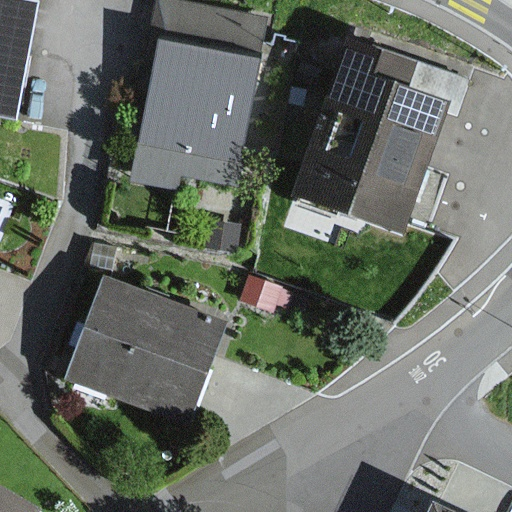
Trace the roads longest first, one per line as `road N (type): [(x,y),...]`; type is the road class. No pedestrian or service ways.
road 1 (residential): [(194,511),(406,398)]
road 2 (residential): [(406,398),(511,310)]
road 3 (residential): [(406,398),(357,511)]
